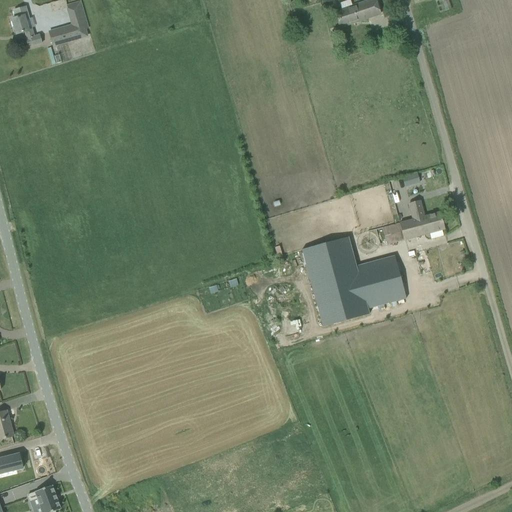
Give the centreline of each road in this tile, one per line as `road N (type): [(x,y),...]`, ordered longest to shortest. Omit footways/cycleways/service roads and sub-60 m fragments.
road 1 (unclassified): [(511,370),(403,0)]
road 2 (unclassified): [(88,511),(41,376),(0,214)]
